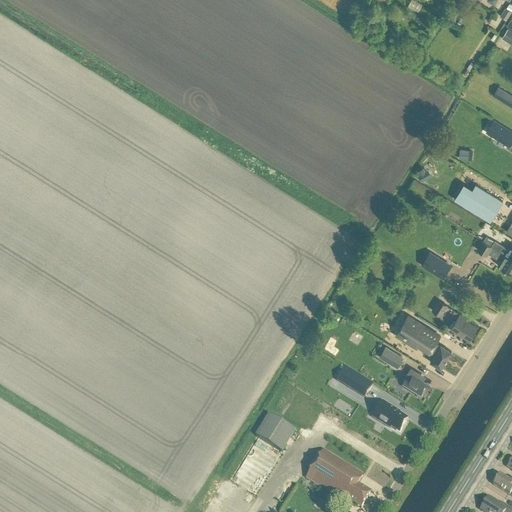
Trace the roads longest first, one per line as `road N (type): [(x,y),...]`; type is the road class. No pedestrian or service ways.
road 1 (unclassified): [(379,511),(511,303)]
road 2 (primary): [(448,511),(511,410)]
